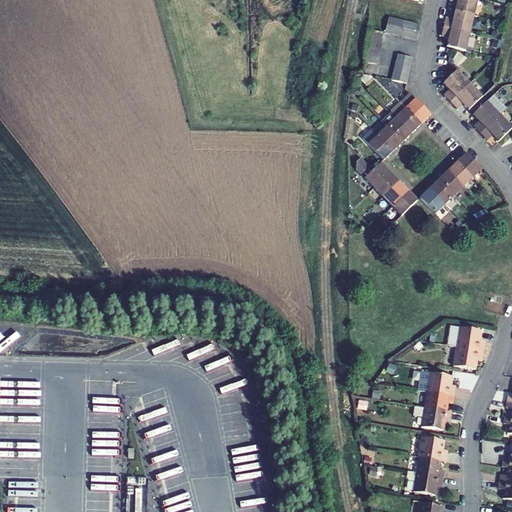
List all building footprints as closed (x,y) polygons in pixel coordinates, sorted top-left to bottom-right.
[(477,0),(449,0),(449,1),(457,3),(455,11),(474,16),(477,0)] [(474,16),(455,11),(453,20),(445,18),(443,27),(469,34),(474,16)] [(395,19),(388,18),(385,33),(391,34),(395,19)] [(401,21),(395,19),(391,34),(397,36),(401,21)] [(407,22),(401,21),(397,36),(404,37),(407,22)] [(414,24),(407,22),(404,37),(410,39),(414,24)] [(421,25),(414,24),(410,39),(417,40),(421,25)] [(469,34),(443,27),(441,36),(446,38),(447,35),(449,35),(449,38),(446,47),(451,48),(465,52),(469,34)] [(382,32),(367,30),(366,37),(382,39),(382,32)] [(382,39),(366,37),(365,43),(381,45),(382,39)] [(381,45),(365,43),(364,50),(380,52),(381,45)] [(380,52),(364,50),(364,56),(379,58),(380,52)] [(404,56),(398,55),(396,62),(411,65),(413,58),(404,56)] [(379,58),(364,56),(363,63),(378,65),(379,58)] [(411,65),(396,62),(394,68),(409,72),(411,65)] [(409,72),(394,68),(393,74),(408,78),(409,72)] [(469,84),(457,71),(443,84),(449,91),(451,93),(449,95),(447,92),(443,96),(450,103),(469,84)] [(408,78),(393,74),(391,81),(406,85),(408,78)] [(371,77),(361,75),(360,81),(363,84),(371,77)] [(482,97),(469,84),(450,103),(456,110),(460,106),(458,104),(460,102),(462,104),(468,111),(482,97)] [(430,115),(410,94),(400,103),(421,125),(430,115)] [(499,115),(487,102),(473,115),(479,122),(473,127),(480,134),(499,115)] [(421,125),(400,103),(391,112),(411,134),(421,125)] [(411,134),(391,112),(381,121),(386,127),(402,143),(411,134)] [(511,128),(499,115),(480,134),(486,141),(490,137),(488,135),(490,133),(492,135),(498,142),(511,128)] [(402,143),(386,127),(377,136),(393,152),(402,143)] [(393,152),(377,136),(372,130),(363,140),(383,161),(393,152)] [(482,169),(467,153),(457,162),(473,178),(482,169)] [(390,173),(380,164),(372,171),(360,159),(356,163),(356,170),(374,188),(390,173)] [(473,178),(457,162),(448,171),(463,187),(473,178)] [(463,187),(448,171),(438,180),(454,196),(463,187)] [(399,182),(392,176),(390,173),(374,188),(383,198),(399,182)] [(454,196),(438,180),(429,190),(445,205),(454,196)] [(405,189),(399,182),(383,198),(392,207),(408,192),(405,189)] [(445,205),(429,190),(420,199),(435,215),(445,205)] [(417,201),(408,192),(392,207),(401,217),(417,201)] [(481,332),(459,328),(451,327),(447,346),(456,348),(483,352),(485,345),(479,344),(480,340),(481,332)] [(483,352),(456,348),(453,367),(475,371),(477,362),(477,358),(482,359),(483,352)] [(452,377),(430,374),(427,393),(454,397),(455,390),(450,390),(450,386),(452,377)] [(454,397),(427,393),(424,408),(446,412),(447,403),(453,404),(454,397)] [(446,412),(424,408),(415,407),(413,418),(417,419),(417,418),(422,418),(421,428),(443,431),(444,423),(445,419),(450,420),(451,413),(446,412)] [(511,418),(509,418),(504,417),(503,424),(508,425),(507,434),(511,434),(511,418)] [(444,442),(422,438),(419,458),(441,461),(446,462),(447,455),(442,455),(442,451),(444,442)] [(511,443),(511,444),(508,461),(503,460),(502,467),(507,468),(511,468),(511,443)] [(419,458),(416,473),(443,477),(444,471),(439,470),(441,461),(419,458)] [(511,468),(507,468),(506,477),(500,476),(499,483),(511,484),(511,468)] [(443,477),(416,473),(408,472),(407,479),(408,481),(415,482),(413,493),(435,496),(436,487),(437,484),(442,485),(443,477)] [(511,484),(499,483),(498,490),(504,490),(502,499),(511,501),(511,484)] [(128,511),(143,511),(144,488),(136,488),(136,497),(129,497),(128,511)]
